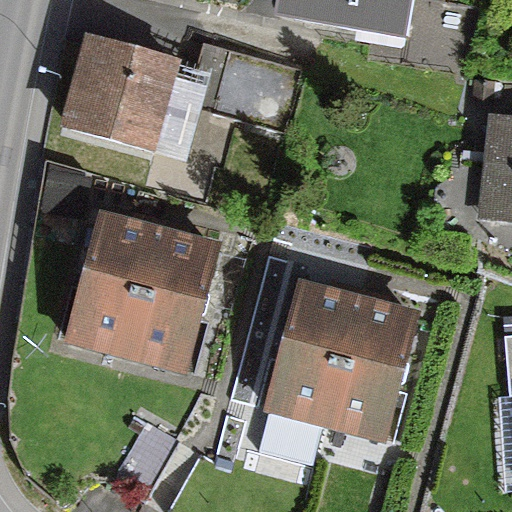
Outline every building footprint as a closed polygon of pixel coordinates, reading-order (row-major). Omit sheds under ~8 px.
[(327,0),(331,1),(326,28),(399,41),(406,0),(327,0)] [(169,65),(89,43),(65,130),(145,152),(150,136),(162,139),(173,99),(161,96),(169,65)] [(279,135),(296,72),(223,53),(206,115),(279,135)] [(500,171),(495,217),(511,218),(511,126),(490,124),(485,170),(500,171)] [(153,237),(96,222),(68,328),(124,343),(153,237)] [(124,343),(180,358),(209,252),(153,237),(124,343)] [(352,306),(295,291),(267,397),(323,412),(352,306)] [(379,427),(408,321),(352,306),(323,412),(379,427)]
